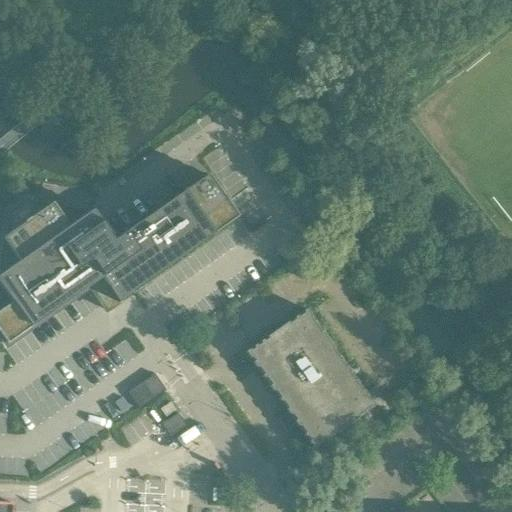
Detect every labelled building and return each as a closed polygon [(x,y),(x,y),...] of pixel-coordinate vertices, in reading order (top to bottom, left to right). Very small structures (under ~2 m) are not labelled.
[(216,233),(237,217),(228,205),(229,204),(225,199),(226,198),(221,192),(221,193),(217,187),(216,188),(207,175),(186,190),(185,190),(179,194),(179,195),(136,225),(135,225),(112,241),(109,236),(110,236),(101,223),(100,224),(92,212),(32,201),(32,200),(25,199),(6,212),(5,219),(6,219),(0,254),(0,334),(7,344),(28,329),(29,330),(35,326),(34,325),(75,296),(76,297),(82,293),(81,292),(90,285),(106,309),(130,293),(162,270),(163,271),(169,267),(169,266),(209,237),(210,238),(216,234),(216,233)] [(288,415),(286,416),(292,425),(295,423),(313,450),(374,407),(306,311),(245,353),(288,415)] [(153,375),(141,384),(153,400),(165,391),(153,375)] [(153,400),(141,384),(127,394),(139,410),(153,400)] [(177,414),(176,415),(161,425),(162,427),(169,437),(186,426),(177,414)]
